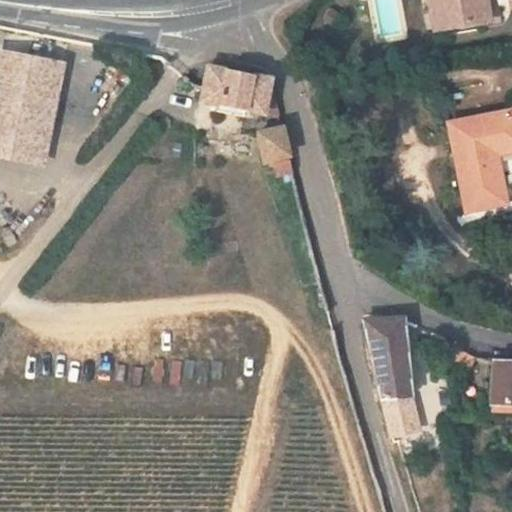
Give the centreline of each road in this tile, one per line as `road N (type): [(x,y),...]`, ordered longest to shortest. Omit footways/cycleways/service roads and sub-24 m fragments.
road 1 (track): [(0,293),(36,306),(95,311),(220,301),(249,304),(271,318),(283,343),(240,511)]
road 2 (track): [(0,289),(168,75),(190,15)]
road 3 (residential): [(265,8),(338,275)]
road 4 (residential): [(265,8),(142,19),(20,0)]
road 5 (residential): [(338,275),(401,511)]
road 6 (residential): [(338,275),(446,330),(511,343)]
